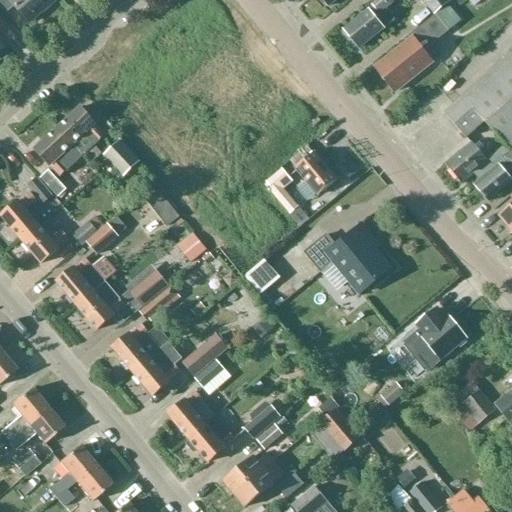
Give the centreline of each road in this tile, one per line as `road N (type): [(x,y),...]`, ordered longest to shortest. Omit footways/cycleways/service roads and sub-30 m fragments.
road 1 (tertiary): [(511,300),(247,0)]
road 2 (residential): [(188,511),(0,289)]
road 3 (residential): [(0,118),(129,0)]
